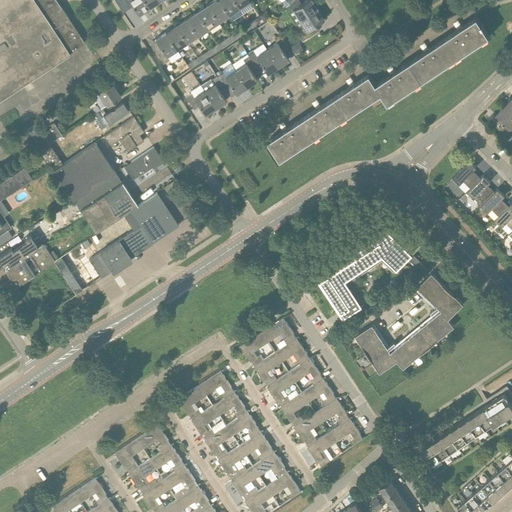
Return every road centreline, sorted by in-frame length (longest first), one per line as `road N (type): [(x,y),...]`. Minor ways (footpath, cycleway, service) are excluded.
road 1 (residential): [(387,447),(248,237)]
road 2 (tertiary): [(40,376),(248,237)]
road 3 (residential): [(188,145),(348,41),(349,26),(331,0)]
road 4 (residential): [(325,500),(217,341)]
road 5 (residential): [(234,511),(149,384)]
